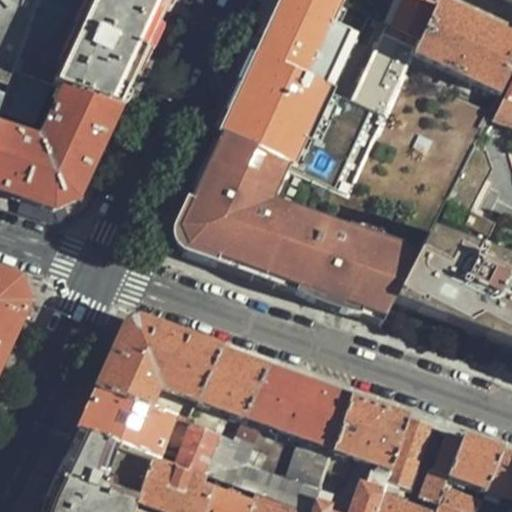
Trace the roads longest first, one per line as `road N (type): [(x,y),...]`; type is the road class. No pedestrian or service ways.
road 1 (residential): [(511,416),(98,272)]
road 2 (primary): [(98,272),(224,0)]
road 3 (primary): [(0,481),(98,272)]
